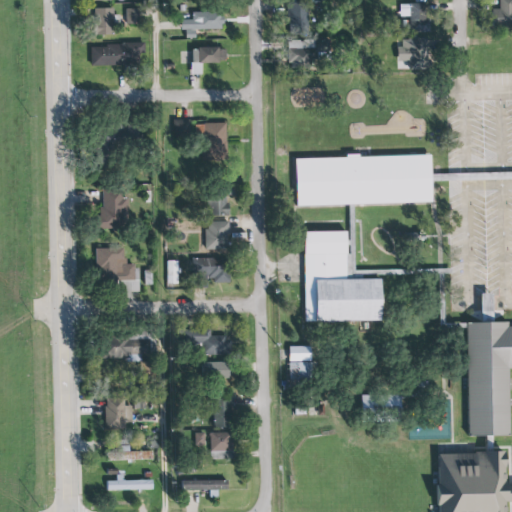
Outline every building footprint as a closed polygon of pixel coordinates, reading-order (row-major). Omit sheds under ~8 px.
[(511,27),(492,27),(491,10),(499,10),(499,0),(511,0),(511,27)] [(286,3),(286,35),(308,35),(308,3),(286,3)] [(408,31),(428,31),(428,3),(408,3),(408,31)] [(116,7),(93,7),(93,34),(116,34),(116,7)] [(138,8),(126,8),(126,24),(138,24),(138,8)] [(192,12),(221,11),(221,17),(224,17),(224,24),(221,24),(222,29),(181,30),(181,20),(192,20),(192,12)] [(426,39),(407,39),(407,67),(426,67),(426,39)] [(286,40),(286,68),(315,68),(315,58),(328,58),(328,40),(286,40)] [(106,44),(119,44),(120,42),(144,42),(144,51),(143,52),(141,54),(139,54),(139,64),(91,65),(91,47),(106,47),(106,44)] [(201,74),(201,64),(223,64),(223,47),(190,47),(190,74),(201,74)] [(191,120),(173,121),(174,138),(192,137),(191,120)] [(425,154),(288,158),(290,205),(426,201),(425,154)] [(223,189),(205,190),(206,215),(224,214),(223,189)] [(101,229),(126,230),(127,191),(102,190),(101,229)] [(202,249),(225,249),(225,221),(202,221),(202,249)] [(298,231),(299,311),(300,311),(301,321),(373,320),(372,278),(349,279),(348,270),(346,270),(346,253),(340,254),(340,230),(298,231)] [(94,249),(95,271),(103,271),(103,283),(112,283),(112,291),(137,291),(137,265),(123,266),(123,248),(94,249)] [(225,281),(225,257),(188,258),(189,287),(204,287),(203,282),(225,281)] [(165,283),(176,283),(176,260),(164,260),(165,283)] [(463,436),(504,435),(503,368),(511,368),(511,325),(501,326),(501,321),(487,321),(486,293),(474,293),(475,322),(461,322),(463,436)] [(182,330),(210,329),(210,336),(225,335),(225,341),(230,340),(231,355),(202,356),(201,342),(182,343),(182,330)] [(97,358),(125,357),(125,354),(145,353),(144,334),(96,335),(97,358)] [(307,347),(285,346),(285,379),(306,380),(307,347)] [(201,362),(228,362),(228,379),(201,380),(201,362)] [(210,426),(226,426),(227,395),(211,394),(210,426)] [(397,409),(397,394),(358,395),(358,410),(397,409)] [(124,430),(124,424),(131,423),(131,406),(123,406),(123,399),(105,400),(106,407),(104,407),(104,430),(124,430)] [(191,445),(201,446),(201,433),(191,432),(191,445)] [(207,451),(226,450),(225,432),(206,433),(207,451)] [(147,459),(147,450),(115,450),(115,460),(147,459)] [(207,451),(207,459),(226,460),(227,452),(207,451)] [(432,453),(433,494),(425,494),(425,505),(432,504),(432,511),(501,511),(502,501),(511,501),(511,484),(499,485),(498,451),(432,453)] [(102,490),(147,489),(147,479),(116,480),(102,480),(102,490)] [(181,481),(226,480),(226,491),(181,491),(181,481)]
